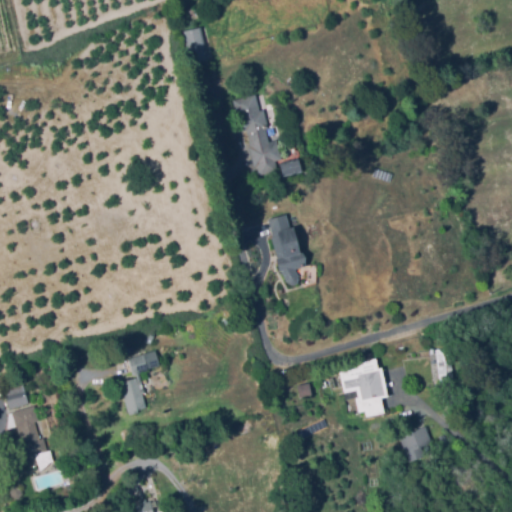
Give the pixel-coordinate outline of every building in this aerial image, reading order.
[(192,63),(184,31),(202,27),(210,60),(192,63)] [(235,101),(258,95),(262,111),(265,110),(268,125),(266,126),(271,143),(278,142),(282,160),(277,162),(280,172),(262,175),(259,165),(255,166),(249,130),(246,130),(243,113),(238,114),(235,101)] [(289,215),(293,229),(297,228),(307,269),(297,271),(299,276),(301,278),(301,280),(300,284),(298,286),(295,286),(290,284),(283,273),(281,273),(271,234),(273,234),(271,220),(289,215)] [(150,343),(145,341),(148,333),(154,335),(150,343)] [(440,386),(439,379),(433,379),(431,349),(444,348),(445,358),(452,358),(454,385),(440,386)] [(128,410),(120,381),(135,377),(129,358),(143,354),(143,351),(153,349),(157,364),(148,366),(149,370),(140,372),(145,388),(142,389),(146,405),(128,410)] [(359,412),(355,396),(346,398),(340,371),(359,367),(357,360),(376,356),(379,367),(382,366),(388,394),(382,395),(384,406),(359,412)] [(72,372),(63,366),(67,361),(75,367),(72,372)] [(3,384),(1,377),(13,372),(16,379),(3,384)] [(300,396),(298,384),(308,381),(311,393),(300,396)] [(10,407),(5,388),(24,383),(29,402),(10,407)] [(27,459),(13,412),(34,405),(39,419),(34,421),(39,438),(44,437),(48,452),(27,459)] [(407,451),(401,435),(426,426),(431,441),(407,451)] [(138,511),(136,504),(151,500),(154,511),(165,509),(165,511),(138,511)]
